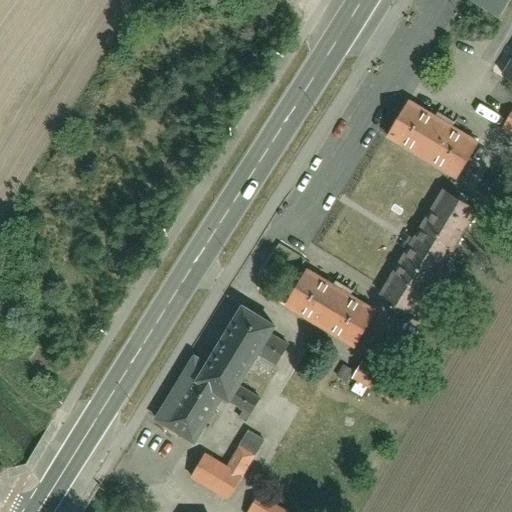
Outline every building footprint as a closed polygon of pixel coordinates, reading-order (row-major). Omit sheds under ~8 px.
[(511,0),(471,0),(503,19),(511,3),(511,0)] [(511,56),(500,74),(511,82),(511,56)] [(385,135),(426,159),(446,126),(405,101),(385,135)] [(511,109),(501,127),(511,133),(511,109)] [(446,126),(426,159),(462,180),(482,146),(446,126)] [(449,185),(428,219),(463,241),(484,207),(449,185)] [(404,256),(439,278),(463,241),(428,219),(404,256)] [(416,315),(439,278),(404,256),(381,294),(416,315)] [(286,306),(325,330),(346,295),(306,271),(286,306)] [(382,317),(346,295),(325,330),(361,351),(382,317)] [(196,357),(158,419),(195,442),(223,396),(245,409),(241,417),(247,421),(260,399),(239,387),(259,354),(277,365),(289,345),(271,334),(276,326),(244,306),(208,365),(196,357)] [(410,388),(365,365),(357,381),(402,404),(410,388)] [(288,405),(279,421),(288,427),(297,410),(288,405)] [(190,474),(232,498),(265,442),(247,431),(225,468),(202,454),(190,474)] [(284,511),(255,495),(244,511),(284,511)]
